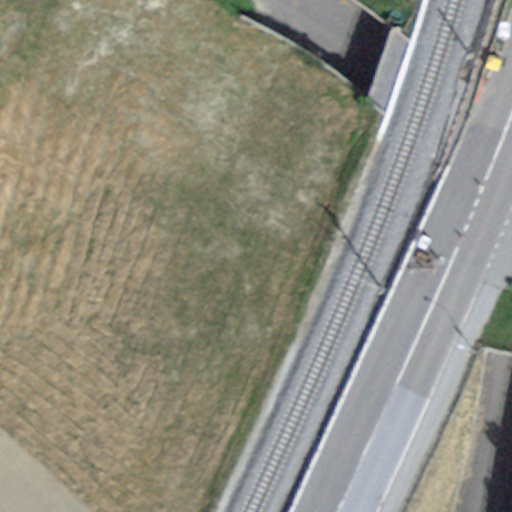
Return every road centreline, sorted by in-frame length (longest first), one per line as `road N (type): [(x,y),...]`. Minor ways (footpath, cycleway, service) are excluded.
road 1 (secondary): [(511,83),(331,511)]
road 2 (unclassified): [(511,197),(473,118),(377,37),(313,0)]
road 3 (unclassified): [(483,511),(511,381)]
